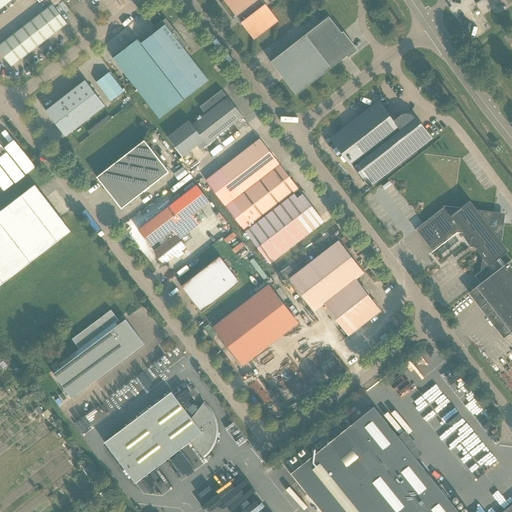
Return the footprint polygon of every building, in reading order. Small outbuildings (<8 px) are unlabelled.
[(0,0),(0,9),(1,8),(12,0),(0,0)] [(261,0),(223,0),(254,39),(278,21),(261,0)] [(0,51),(12,66),(67,24),(53,5),(0,45),(0,51)] [(270,62),(296,96),(355,50),(329,16),(270,62)] [(154,27),(157,31),(141,44),(138,39),(114,58),(160,118),(209,81),(184,49),(188,46),(175,30),(171,33),(162,21),(154,27)] [(97,83),(111,102),(124,92),(109,73),(97,83)] [(46,111),(66,137),(105,106),(85,80),(46,111)] [(433,96),(438,92),(432,85),(427,88),(433,96)] [(200,108),(200,107),(206,115),(192,125),(189,121),(168,138),(183,157),(204,141),(207,144),(243,117),(228,98),(227,98),(222,91),(222,90),(199,107),(200,108)] [(331,139),(353,168),(355,167),(370,186),(432,138),(417,119),(416,120),(414,118),(413,116),(411,115),(409,115),(407,114),(405,114),(403,115),(401,116),(394,122),(379,102),(331,139)] [(220,169),(206,181),(245,232),(270,264),(324,222),(304,196),(300,196),(298,198),(294,194),(299,190),(279,164),(260,139),(220,169)] [(169,172),(144,140),(97,177),(122,209),(169,172)] [(94,181),(83,188),(87,194),(97,187),(94,181)] [(0,212),(0,285),(71,231),(35,185),(0,212)] [(209,201),(197,185),(138,231),(151,247),(158,241),(162,246),(154,252),(164,264),(176,255),(178,258),(183,254),(181,252),(186,248),(180,239),(199,224),(192,215),(209,201)] [(352,203),(368,229),(374,226),(357,199),(352,203)] [(444,207),(442,209),(423,224),(415,230),(416,231),(416,230),(432,251),(432,252),(458,232),(464,233),(469,239),(471,238),(470,246),(478,247),(476,249),(483,257),(481,272),(475,276),(481,284),(476,287),(511,333),(511,332),(511,262),(510,260),(505,265),(500,258),(505,217),(504,217),(503,230),(491,228),(487,224),(489,212),(501,214),(501,213),(444,206),(444,207)] [(364,273),(339,241),(289,279),(315,312),(324,304),(356,279),(364,273)] [(240,282),(220,257),(182,286),(201,312),(240,282)] [(381,311),(356,279),(324,304),(348,336),(381,311)] [(212,326),(242,365),(298,323),(269,284),(212,326)] [(118,325),(116,322),(119,320),(111,310),(72,339),(80,349),(83,347),(85,350),(53,374),(72,399),(96,381),(144,344),(126,320),(118,325)] [(446,379),(458,373),(444,346),(430,353),(438,368),(433,370),(438,378),(444,375),(446,379)] [(7,370),(11,365),(6,360),(2,365),(7,370)] [(90,425),(102,423),(126,405),(129,404),(136,398),(135,393),(147,391),(146,385),(155,383),(154,375),(140,378),(141,382),(131,384),(132,389),(122,391),(124,397),(118,398),(111,404),(105,405),(106,409),(98,411),(99,416),(89,418),(90,425)] [(448,399),(479,438),(496,424),(464,386),(448,399)] [(205,406),(204,404),(203,403),(191,419),(171,392),(105,443),(135,484),(191,442),(203,457),(205,455),(206,454),(208,452),(209,450),(211,449),(211,448),(212,447),(213,445),(214,443),(215,440),(215,438),(216,437),(216,436),(216,434),(216,433),(216,431),(216,429),(216,427),(216,425),(215,423),(215,421),(214,419),(213,416),(213,415),(212,413),(211,412),(210,411),(208,409),(207,407),(206,406),(205,406)] [(455,511),(372,408),(291,473),(322,511),(511,511),(511,504),(502,511),(455,511)] [(76,426),(83,435),(92,429),(85,420),(76,426)] [(311,455),(305,447),(287,462),(293,470),(311,455)] [(87,473),(93,470),(87,458),(81,461),(87,473)] [(149,503),(151,511),(164,508),(161,499),(149,503)] [(205,505),(209,511),(216,511),(209,502),(205,505)]
